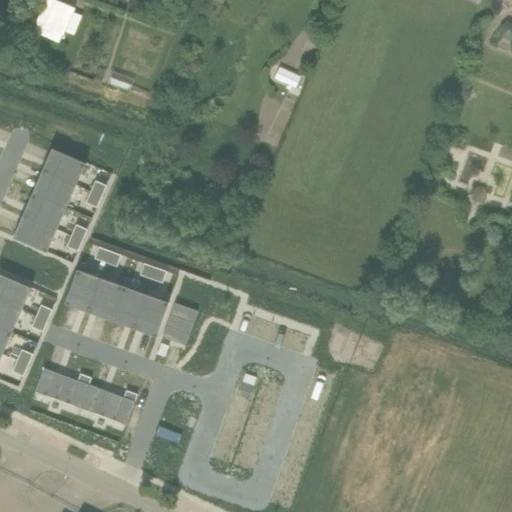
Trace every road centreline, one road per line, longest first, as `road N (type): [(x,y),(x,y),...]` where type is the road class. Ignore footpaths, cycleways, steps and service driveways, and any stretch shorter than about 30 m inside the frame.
road 1 (residential): [(122,488),(164,372),(46,329)]
road 2 (residential): [(122,488),(0,430)]
